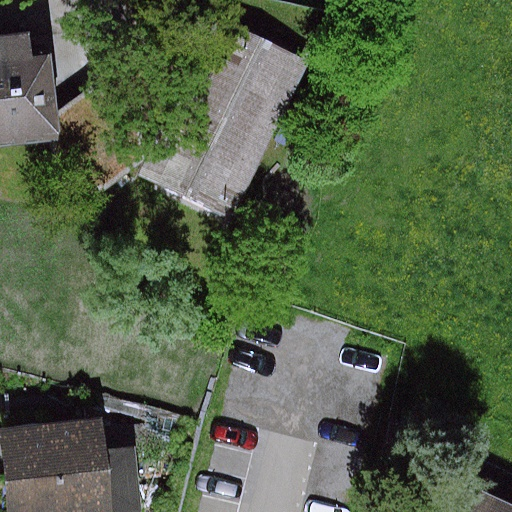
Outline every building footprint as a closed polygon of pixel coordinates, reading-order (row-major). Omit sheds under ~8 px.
[(217,18),(140,177),(232,222),(310,63),(217,18)] [(0,148),(17,147),(11,156),(17,172),(34,174),(43,160),(38,145),(52,143),(54,170),(102,194),(145,161),(140,109),(91,89),(88,55),(53,59),(52,54),(34,55),(32,36),(0,39),(0,148)] [(68,253),(0,258),(0,359),(77,353),(77,345),(94,344),(90,294),(72,296),(68,253)] [(107,452),(103,420),(0,431),(0,442),(7,511),(142,511),(136,449),(107,452)] [(511,511),(511,508),(483,495),(474,511),(511,511)]
